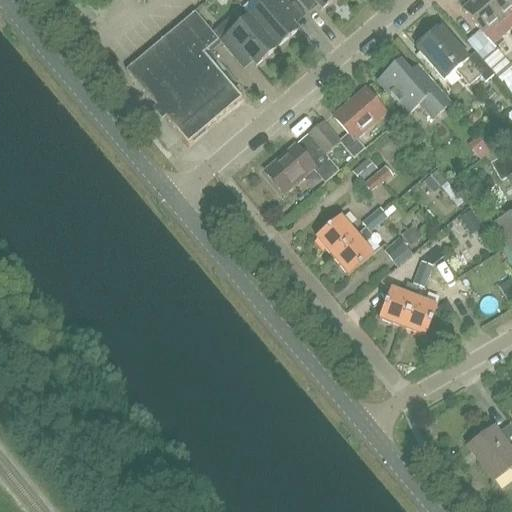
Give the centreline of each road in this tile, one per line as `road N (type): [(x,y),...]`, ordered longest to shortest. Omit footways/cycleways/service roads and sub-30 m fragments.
road 1 (residential): [(172,200),(407,0)]
road 2 (tertiary): [(362,425),(172,200)]
road 3 (tertiary): [(172,200),(3,0)]
road 4 (residential): [(274,239),(408,397)]
road 5 (residential): [(408,397),(511,337)]
